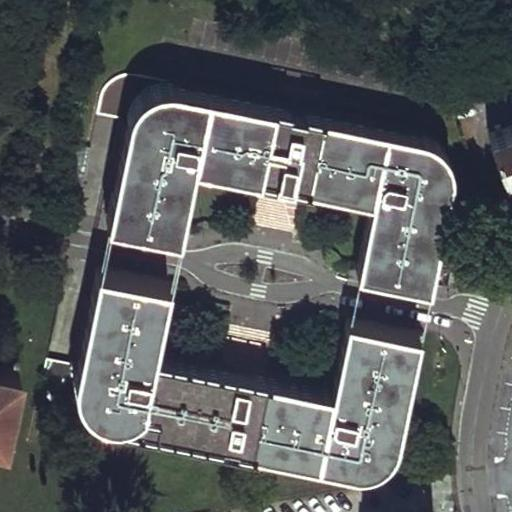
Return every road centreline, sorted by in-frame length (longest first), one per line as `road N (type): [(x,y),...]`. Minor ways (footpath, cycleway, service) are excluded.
road 1 (residential): [(195,259),(0,221)]
road 2 (residential): [(477,511),(475,432),(496,322)]
road 3 (residential): [(496,322),(323,284)]
road 4 (residential): [(195,259),(207,275),(260,291),(323,284)]
road 5 (residential): [(323,284),(303,266),(266,256),(195,259)]
